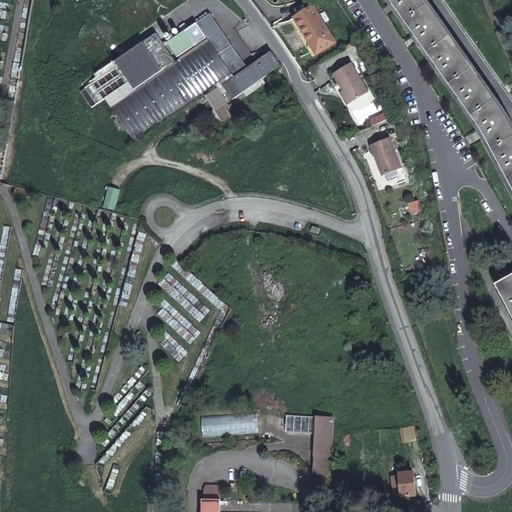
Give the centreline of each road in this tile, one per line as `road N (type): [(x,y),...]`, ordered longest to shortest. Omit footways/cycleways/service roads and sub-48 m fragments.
road 1 (residential): [(242,0),(361,202),(431,407),(445,476),(443,511)]
road 2 (unknown): [(308,511),(301,493),(262,469),(207,467),(189,481)]
